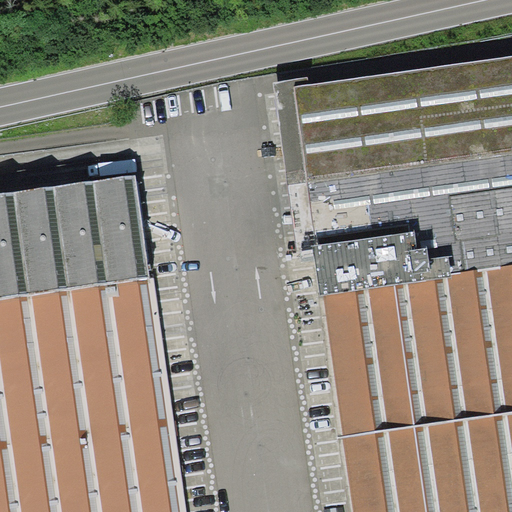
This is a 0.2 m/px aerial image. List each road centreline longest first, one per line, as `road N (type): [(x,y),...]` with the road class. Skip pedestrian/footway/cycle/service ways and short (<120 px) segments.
road 1 (primary): [(0,111),(492,0)]
road 2 (unknown): [(0,192),(228,163)]
